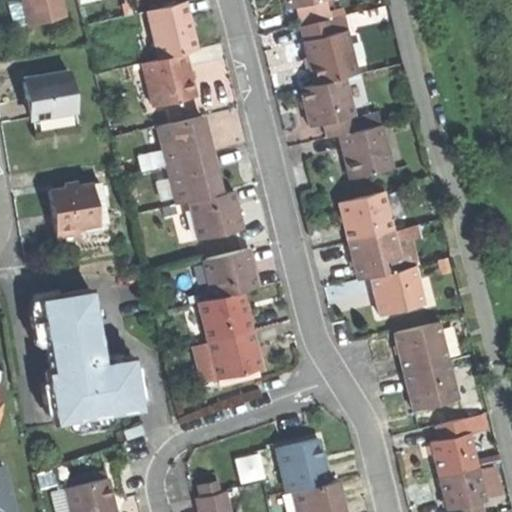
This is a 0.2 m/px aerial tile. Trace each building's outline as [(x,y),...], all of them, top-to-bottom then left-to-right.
[(12,0),(21,37),(59,28),(52,0),(12,0)] [(290,22),(299,20),(328,13),(337,11),(334,0),(284,0),(285,3),(290,22)] [(299,20),(304,39),(332,32),(328,13),(299,20)] [(190,63),(200,60),(194,36),(188,14),(147,24),(158,71),(190,63)] [(346,29),(332,32),(335,45),(350,41),(346,29)] [(304,39),(307,51),(335,45),(332,32),(304,39)] [(312,75),(318,97),(349,90),(361,87),(350,41),(335,45),(307,51),(312,75)] [(195,86),(190,63),(158,71),(143,74),(154,118),(201,107),(195,86)] [(38,92),(18,94),(20,111),(26,111),(27,121),(28,130),(71,124),(65,84),(37,87),(38,92)] [(330,151),(343,148),(362,144),(349,90),(318,97),(304,101),(310,125),(314,141),(327,138),(330,151)] [(72,138),(71,124),(28,130),(30,144),(72,138)] [(159,138),(168,178),(214,168),(210,148),(205,128),(159,138)] [(349,172),(354,192),(394,182),(384,138),(362,144),(343,148),(349,172)] [(219,188),(214,168),(168,178),(176,217),(191,214),(223,206),(219,188)] [(99,198),(87,200),(92,241),(104,239),(99,198)] [(87,200),(44,205),(48,229),(51,257),(79,254),(77,242),(92,241),(87,200)] [(238,203),(223,206),(191,214),(200,254),(247,244),(243,224),(238,203)] [(347,236),(351,253),(394,242),(384,203),(341,214),(347,236)] [(361,293),(372,290),(404,282),(394,242),(351,253),(356,273),(361,293)] [(252,262),(205,273),(214,310),(247,303),(261,299),(257,281),(252,262)] [(404,282),(372,290),(377,311),(382,330),(422,320),(412,280),(404,282)] [(251,322),(247,303),(214,310),(200,314),(209,351),(256,340),(251,322)] [(86,304),(36,312),(41,344),(48,384),(43,385),(52,438),(137,425),(128,369),(97,374),(86,304)] [(402,366),(407,384),(450,373),(440,334),(397,345),(402,366)] [(261,362),(256,340),(209,351),(219,392),(265,381),(261,362)] [(202,395),(219,392),(209,351),(195,356),(202,395)] [(450,373),(407,384),(412,404),(417,422),(460,411),(450,373)] [(436,475),(440,492),(478,481),(465,431),(434,439),(439,456),(431,458),(436,475)] [(262,449),(235,455),(241,481),(268,476),(262,449)] [(282,463),(292,506),(331,496),(325,474),(321,454),(282,463)] [(495,477),(478,481),(486,511),(503,506),(495,477)] [(67,490),(69,499),(111,488),(109,480),(67,490)] [(486,511),(478,481),(440,492),(445,510),(445,511),(486,511)] [(69,499),(72,511),(116,511),(116,508),(111,488),(69,499)] [(341,511),(337,495),(331,496),(292,506),(293,511),(341,511)] [(192,502),(195,511),(219,506),(217,496),(192,502)] [(56,502),(58,511),(72,511),(69,499),(56,502)] [(194,511),(233,511),(231,503),(219,506),(195,511),(194,511)]
